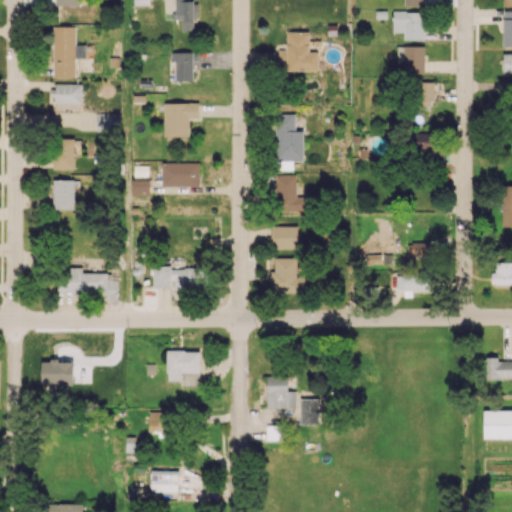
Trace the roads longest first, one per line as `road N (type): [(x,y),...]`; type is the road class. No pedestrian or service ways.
road 1 (residential): [(511,318),(0,322)]
road 2 (residential): [(15,0),(11,511)]
road 3 (residential): [(241,0),(238,511)]
road 4 (residential): [(464,0),(463,319)]
